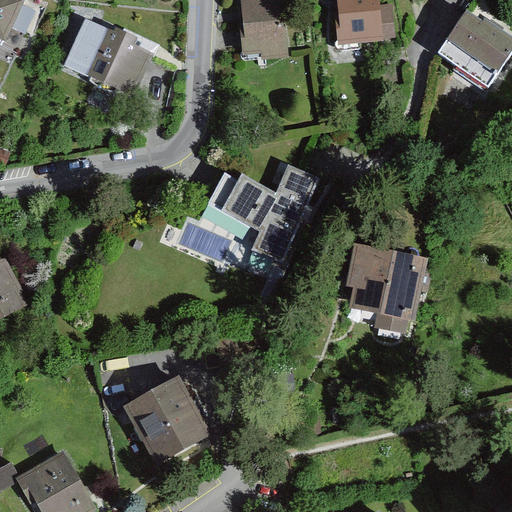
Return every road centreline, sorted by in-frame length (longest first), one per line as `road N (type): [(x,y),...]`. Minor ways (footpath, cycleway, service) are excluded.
road 1 (residential): [(0,188),(174,153),(201,106),(205,0)]
road 2 (track): [(238,450),(247,399),(307,274)]
